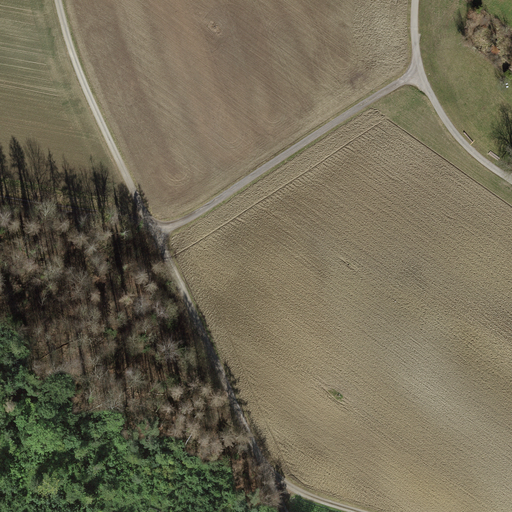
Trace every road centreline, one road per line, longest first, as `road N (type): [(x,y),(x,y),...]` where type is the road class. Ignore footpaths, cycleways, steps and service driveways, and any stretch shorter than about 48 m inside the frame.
road 1 (track): [(418,73),(201,212),(155,231),(285,511)]
road 2 (track): [(58,0),(103,129),(155,231)]
road 3 (track): [(0,198),(149,220)]
road 4 (track): [(418,73),(462,144),(511,183)]
